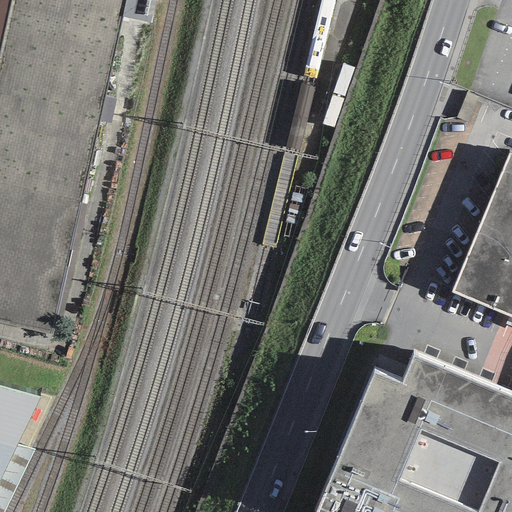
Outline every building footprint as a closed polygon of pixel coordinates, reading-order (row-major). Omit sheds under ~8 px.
[(12,0),(0,55),(0,323),(51,335),(122,17),(126,0),(12,0)] [(0,0),(0,55),(12,0),(0,0)] [(126,0),(122,17),(151,24),(155,0),(126,0)] [(511,153),(510,152),(451,293),(511,318),(511,153)] [(402,383),(374,370),(315,511),(511,511),(511,391),(414,350),(402,383)] [(40,397),(0,386),(0,511),(2,511),(33,451),(15,445),(40,397)]
